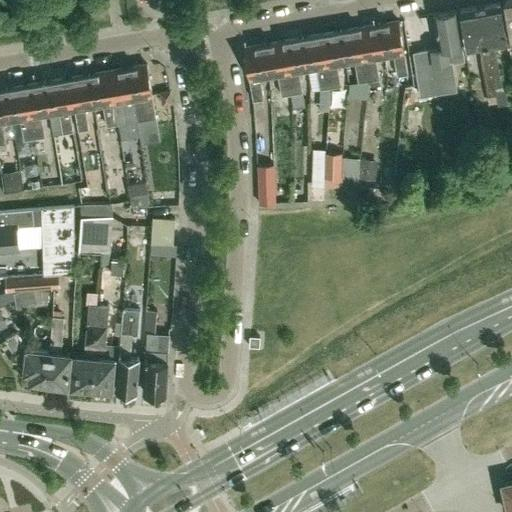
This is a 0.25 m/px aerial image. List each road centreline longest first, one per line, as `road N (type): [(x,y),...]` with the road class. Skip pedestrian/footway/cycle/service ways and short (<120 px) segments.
road 1 (residential): [(173,31),(191,135),(193,219),(181,371),(188,394),(211,398),(228,381),(241,215),(239,129),(219,22)]
road 2 (secondary): [(511,308),(151,511)]
road 3 (secondary): [(251,511),(427,417)]
road 4 (tertiary): [(138,511),(131,471),(100,446),(70,433),(0,425)]
road 5 (residential): [(0,61),(173,31)]
road 6 (residential): [(219,22),(368,0)]
road 7 (tertiary): [(0,436),(67,465),(128,511)]
